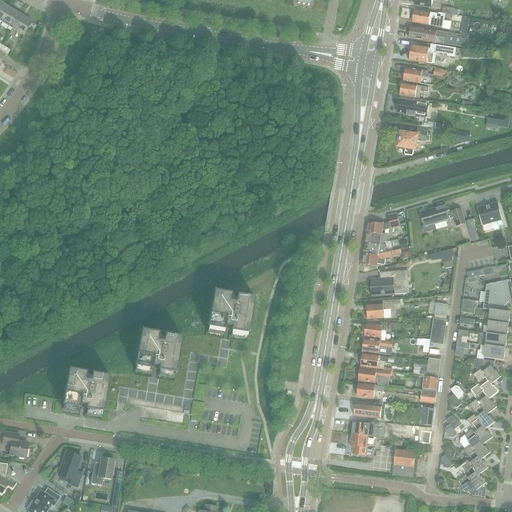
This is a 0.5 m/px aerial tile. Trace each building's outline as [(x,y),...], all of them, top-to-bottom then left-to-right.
[(0,21),(1,22),(10,8),(0,2),(0,21)] [(1,22),(12,28),(20,14),(10,8),(1,22)] [(443,8),(442,14),(448,15),(457,16),(458,10),(443,8)] [(447,21),(448,15),(442,14),(438,13),(438,15),(415,10),(413,22),(428,25),(430,18),(447,21)] [(31,21),(20,14),(12,28),(23,35),(31,21)] [(411,27),(409,38),(435,43),(436,37),(444,38),(443,44),(466,48),(468,36),(446,33),(437,31),(411,27)] [(2,45),(0,48),(0,49),(7,54),(10,50),(2,45)] [(412,45),(409,60),(426,63),(432,64),(434,52),(447,54),(447,56),(455,57),(456,49),(456,48),(447,47),(435,45),(434,49),(412,45)] [(427,78),(428,72),(405,68),(403,81),(420,84),(421,77),(427,78)] [(428,93),(429,88),(402,84),(400,95),(415,98),(420,99),(420,92),(428,93)] [(399,100),(397,112),(404,113),(404,114),(419,117),(419,121),(422,121),(425,122),(429,102),(413,99),(412,102),(399,100)] [(478,113),(476,121),(493,124),(494,115),(478,113)] [(425,143),(427,132),(417,130),(416,135),(400,132),(397,147),(405,148),(404,154),(412,156),(413,149),(415,150),(417,141),(425,143)] [(483,225),(484,230),(486,231),(493,229),(494,227),(493,223),(502,220),(498,203),(477,208),(482,226),(483,225)] [(445,205),(420,213),(424,227),(423,227),(424,231),(425,232),(434,230),(435,228),(434,224),(450,220),(449,219),(454,217),(457,226),(465,224),(461,209),(452,211),(453,212),(448,213),(445,205)] [(372,223),(368,222),(366,232),(381,235),(381,233),(382,230),(384,230),(399,227),(398,220),(397,214),(388,216),(389,222),(382,224),(377,223),(378,221),(373,221),(372,223)] [(474,219),(465,222),(471,237),(479,234),(474,219)] [(388,234),(381,233),(381,235),(366,232),(364,243),(380,245),(380,243),(383,242),(388,241),(388,234)] [(364,243),(363,253),(378,256),(378,254),(385,252),(383,242),(380,243),(380,245),(364,243)] [(363,253),(361,264),(376,266),(377,264),(385,265),(387,252),(386,252),(385,252),(378,254),(378,256),(363,253)] [(453,266),(452,256),(443,258),(444,268),(453,266)] [(485,275),(483,269),(467,273),(468,279),(485,275)] [(371,280),(372,296),(407,294),(406,281),(408,281),(408,280),(408,271),(379,273),(380,280),(371,280)] [(511,289),(511,288),(510,280),(486,285),(506,304),(509,301),(511,304),(511,289)] [(483,309),(490,310),(510,313),(510,312),(504,307),(506,304),(486,285),(483,309)] [(207,327),(232,331),(248,334),(254,297),(236,294),(235,302),(230,301),(231,293),(213,290),(207,327)] [(463,299),(462,306),(475,308),(477,308),(478,301),(463,299)] [(383,318),(383,310),(393,309),(393,307),(400,307),(400,301),(383,302),(382,304),(367,305),(368,319),(383,318)] [(446,317),(448,305),(436,303),(435,315),(446,317)] [(489,322),(508,324),(510,313),(490,310),(489,322)] [(488,326),(487,334),(507,336),(508,324),(489,322),(485,321),(484,326),(488,326)] [(386,331),(387,323),(381,322),(380,326),(366,324),(364,336),(380,338),(382,330),(386,331)] [(444,338),(445,324),(434,322),(432,336),(444,338)] [(134,366),(176,373),(182,337),(164,334),(162,341),(157,340),(159,333),(141,330),(134,366)] [(459,330),(457,342),(461,342),(462,336),(467,337),(468,331),(459,330)] [(481,345),(486,346),(505,348),(507,336),(487,334),(481,333),(480,345),(481,345)] [(392,348),(393,342),(380,340),(380,341),(364,339),(362,351),(382,354),(383,346),(392,348)] [(481,345),(480,350),(485,351),(484,358),(503,360),(505,348),(486,346),(481,345)] [(362,354),(361,366),(377,369),(383,369),(384,362),(387,362),(388,358),(362,354)] [(439,374),(440,360),(429,358),(427,372),(439,374)] [(491,384),(501,377),(496,371),(495,371),(493,368),(494,367),(494,361),(474,358),(473,364),(478,371),(473,375),(477,381),(476,381),(478,384),(479,384),(481,387),(489,381),(491,384)] [(415,362),(414,366),(420,367),(420,375),(426,376),(428,363),(415,362)] [(62,405),(103,412),(105,401),(110,376),(91,373),(90,380),(85,380),(86,372),(68,369),(62,405)] [(360,369),(358,381),(375,383),(377,383),(377,385),(388,387),(389,377),(390,378),(390,373),(385,372),(360,369)] [(424,377),(423,388),(437,390),(438,378),(424,377)] [(474,396),(476,399),(479,402),(487,396),(489,400),(489,399),(499,392),(494,386),(493,387),(491,384),(489,381),(481,387),(479,384),(478,384),(471,390),(475,396),(474,396)] [(383,392),(384,387),(359,384),(357,396),(373,398),(374,391),(383,392)] [(455,386),(450,390),(454,394),(458,400),(463,396),(463,393),(459,387),(455,386)] [(435,404),(436,393),(422,391),(420,402),(435,404)] [(449,398),(449,401),(453,407),(457,408),(462,404),(458,400),(454,394),(449,398)] [(487,415),(497,407),(492,401),(491,402),(489,399),(489,400),(487,396),(479,402),(476,399),(469,405),(473,411),(472,412),(474,414),(477,417),(485,412),(487,415)] [(355,403),(354,416),(383,419),(385,405),(374,403),(374,406),(355,403)] [(424,408),(422,418),(433,420),(434,410),(424,408)] [(485,430),(495,422),(490,416),(489,417),(487,415),(485,412),(477,417),(474,414),(467,420),(471,426),(470,427),(472,429),(475,432),(482,427),(485,430)] [(446,420),(450,424),(454,430),(458,426),(459,423),(454,417),(451,416),(446,420)] [(353,422),(351,434),(368,436),(376,437),(378,423),(367,422),(367,424),(353,422)] [(445,428),(445,431),(449,437),(453,438),(457,434),(454,430),(450,424),(445,428)] [(487,432),(485,430),(482,427),(475,432),(472,429),(465,435),(469,441),(468,442),(470,445),(470,444),(473,448),(480,442),(483,445),(493,437),(488,431),(487,432)] [(420,430),(419,443),(429,444),(431,431),(420,430)] [(11,445),(9,455),(26,458),(28,443),(18,442),(19,435),(4,432),(2,444),(11,445)] [(366,449),(368,436),(351,434),(350,446),(354,446),(353,454),(365,456),(365,455),(373,456),(374,450),(366,449)] [(485,447),(483,445),(480,442),(473,448),(470,444),(470,445),(462,450),(467,456),(466,457),(468,460),(471,463),(478,457),(481,460),(491,453),(486,446),(485,447)] [(447,447),(442,450),(446,455),(450,460),(454,457),(455,453),(450,447),(447,447)] [(413,477),(416,452),(396,450),(393,475),(413,477)] [(80,457),(66,452),(58,475),(71,480),(70,485),(77,488),(82,473),(75,471),(80,457)] [(441,458),(441,462),(445,468),(449,468),(453,465),(450,460),(446,455),(441,458)] [(483,462),(481,460),(478,457),(471,463),(468,460),(460,466),(465,471),(464,472),(466,475),(469,478),(476,472),(479,475),(489,468),(484,461),(483,462)] [(91,484),(102,485),(103,478),(111,480),(114,460),(101,458),(98,473),(93,472),(91,484)] [(5,480),(7,464),(0,463),(0,492),(2,493),(8,483),(5,480)] [(466,475),(458,481),(463,486),(462,487),(466,493),(469,492),(471,495),(484,497),(485,491),(482,486),(486,483),(482,477),(481,477),(479,475),(476,472),(469,478),(466,475)] [(26,508),(28,509),(27,511),(29,511),(28,511),(45,511),(50,505),(54,507),(60,497),(47,488),(44,493),(40,491),(32,504),(30,503),(26,508)] [(66,497),(62,502),(67,506),(73,501),(66,497)]
